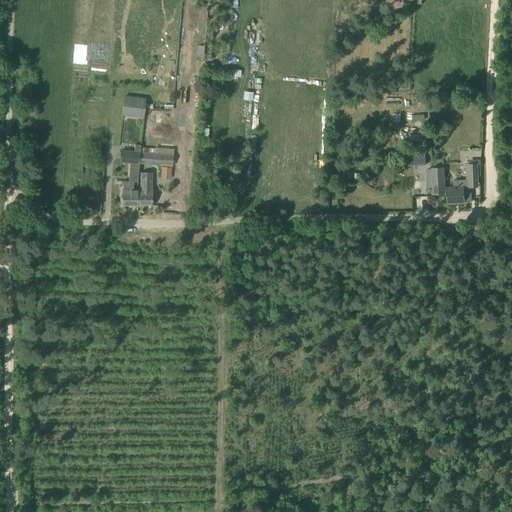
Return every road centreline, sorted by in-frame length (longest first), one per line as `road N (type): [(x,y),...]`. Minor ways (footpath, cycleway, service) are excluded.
road 1 (unclassified): [(10,0),(7,194),(72,223),(492,214)]
road 2 (track): [(7,194),(4,511)]
road 3 (track): [(425,511),(426,216)]
road 4 (track): [(217,499),(219,222)]
road 5 (track): [(511,213),(492,214),(497,0)]
